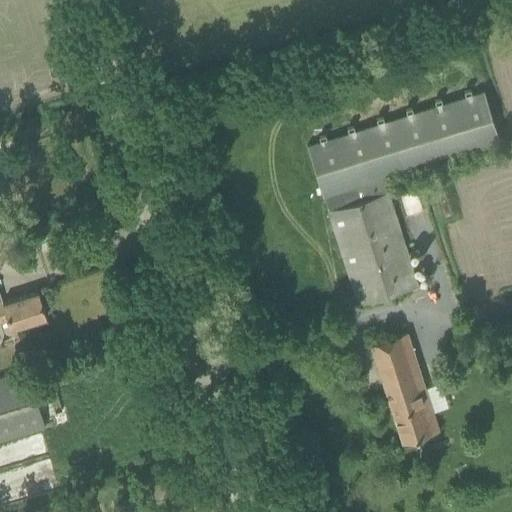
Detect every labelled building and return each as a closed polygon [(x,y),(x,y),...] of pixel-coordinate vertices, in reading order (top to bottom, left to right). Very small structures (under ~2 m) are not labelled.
[(382,178),(499,140),(482,88),(326,138),(307,144),(322,195),(324,194),(328,209),(358,303),(416,284),(382,178)] [(12,228),(6,240),(18,246),(24,234),(12,228)] [(0,318),(7,317),(10,327),(46,316),(38,290),(2,301),(0,294),(0,318)] [(437,429),(406,331),(371,342),(402,440),(437,429)] [(0,440),(44,427),(26,369),(0,376),(0,440)]
